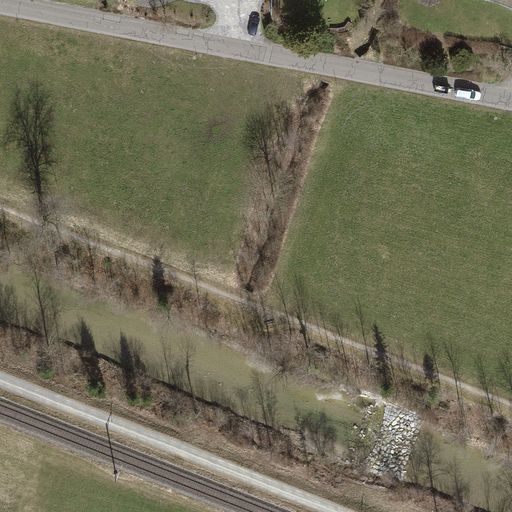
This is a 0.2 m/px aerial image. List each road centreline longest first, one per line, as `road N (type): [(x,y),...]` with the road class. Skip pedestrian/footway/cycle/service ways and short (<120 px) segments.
road 1 (residential): [(0,6),(511,103)]
road 2 (track): [(0,379),(336,511)]
